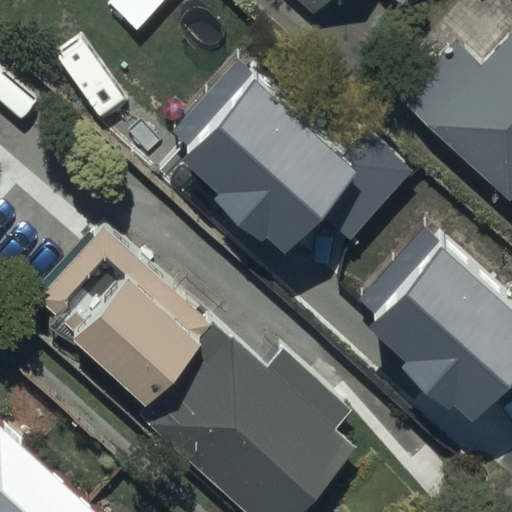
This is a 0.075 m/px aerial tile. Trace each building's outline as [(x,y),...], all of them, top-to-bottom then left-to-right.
[(297,0),(319,20),(337,0),(297,0)] [(396,106),(511,213),(511,43),(507,39),(474,75),(448,50),(396,106)] [(176,134),(296,241),(321,212),(352,240),(414,171),(367,129),(350,147),(246,55),(176,134)] [(140,423),(236,511),(306,511),(357,458),(223,334),(113,233),(46,305),(155,407),(140,423)] [(511,296),(447,238),(377,317),(476,404),(501,377),(511,386),(511,296)] [(0,511),(86,511),(0,431),(0,511)]
